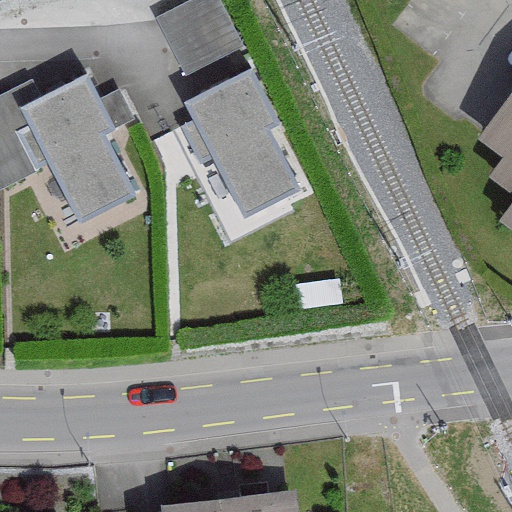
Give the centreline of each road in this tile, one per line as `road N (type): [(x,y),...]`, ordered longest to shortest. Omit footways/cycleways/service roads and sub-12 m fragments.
road 1 (residential): [(511,374),(173,417),(0,418)]
road 2 (residential): [(0,50),(124,45)]
